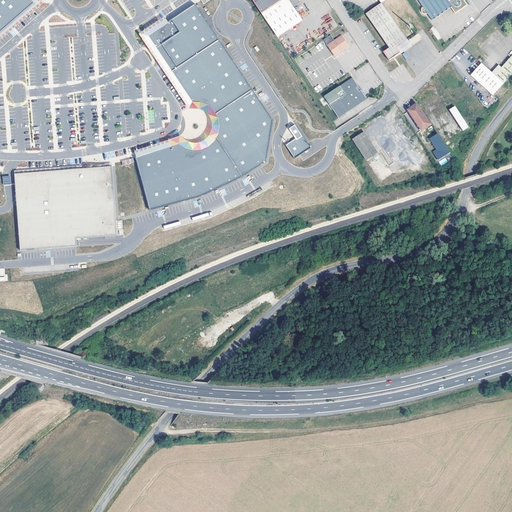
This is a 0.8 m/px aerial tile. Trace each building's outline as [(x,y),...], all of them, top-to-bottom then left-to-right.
[(0,0),(0,33),(36,3),(33,0),(0,0)] [(253,0),(261,12),(279,0),(253,0)] [(279,0),(261,12),(265,18),(292,0),(279,0)] [(302,2),(300,0),(292,0),(265,18),(277,35),(296,22),(289,11),(295,7),(302,2)] [(435,19),(454,7),(458,13),(470,5),(466,0),(420,0),(425,6),(424,10),(427,12),(430,12),(435,19)] [(399,46),(409,40),(384,2),(383,2),(367,13),(391,47),(386,51),(392,60),(403,52),(399,46)] [(36,3),(0,33),(0,40),(39,7),(36,3)] [(192,103),(199,102),(208,105),(216,112),(220,120),(220,130),(217,139),(211,146),(202,150),(193,151),(184,148),(178,143),(162,149),(153,152),(144,155),(137,157),(136,157),(151,212),(168,207),(185,201),(200,196),(216,189),(232,182),(242,177),(266,161),(273,120),(195,4),(168,22),(147,36),(192,103)] [(277,35),(279,38),(304,21),(295,7),(289,11),(296,22),(277,35)] [(136,152),(137,157),(144,155),(153,152),(162,149),(178,143),(184,148),(193,151),(202,150),(211,146),(217,139),(220,130),(220,120),(216,112),(208,105),(199,102),(192,103),(147,36),(168,22),(165,16),(140,33),(190,108),(193,108),(199,107),(206,110),(212,115),(215,122),(215,129),(213,136),(208,142),(201,145),(194,146),(186,143),(182,139),(180,137),(136,152)] [(434,26),(430,28),(437,40),(441,38),(434,26)] [(337,56),(343,52),(342,51),(351,46),(344,35),(329,45),(337,56)] [(399,46),(403,52),(413,46),(409,40),(399,46)] [(511,76),(511,57),(501,69),(498,67),(491,74),(503,85),(511,76)] [(493,95),(503,85),(491,74),(481,65),(471,76),(493,95)] [(353,77),(325,96),(338,117),(366,98),(361,90),(359,91),(356,87),(358,86),(353,77)] [(431,126),(416,104),(407,111),(421,132),(431,126)] [(468,129),(455,107),(450,111),(463,133),(468,129)] [(296,124),(290,128),(296,138),(286,145),(295,158),(312,147),(303,135),(296,124)] [(365,130),(354,137),(368,158),(379,151),(365,130)] [(450,153),(437,134),(430,138),(439,151),(433,154),(438,161),(450,153)] [(15,170),(15,173),(113,165),(113,162),(15,170)] [(113,165),(15,173),(21,250),(78,246),(78,238),(118,235),(113,165)]
